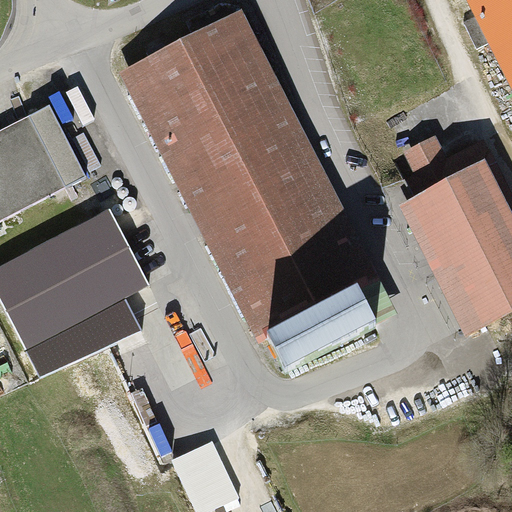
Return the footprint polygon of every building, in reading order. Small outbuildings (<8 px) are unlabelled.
[(511,0),(462,0),(511,96),(511,0)] [(232,23),(121,81),(279,388),(391,330),(232,23)] [(29,121),(0,136),(0,221),(64,188),(29,121)] [(511,217),(487,168),(399,213),(468,346),(511,322),(511,217)] [(140,290),(104,221),(0,274),(0,290),(29,347),(140,290)]
